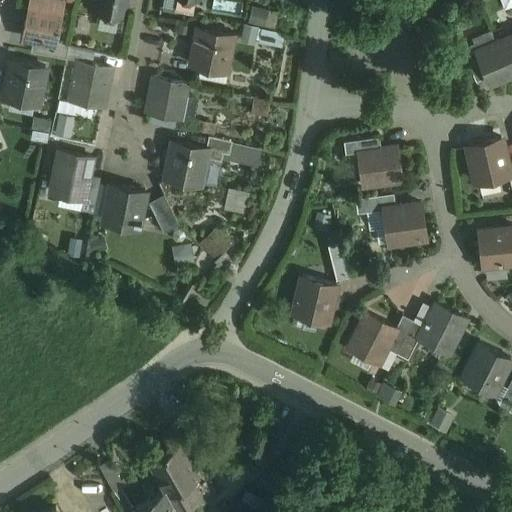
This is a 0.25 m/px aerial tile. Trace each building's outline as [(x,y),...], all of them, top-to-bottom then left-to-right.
[(130,0),(97,0),(95,11),(127,17),(130,0)] [(63,8),(30,1),(23,37),(35,39),(35,35),(57,39),(59,26),(61,27),(61,25),(60,24),(63,8)] [(275,25),(280,9),(255,2),(250,17),(275,25)] [(259,39),(262,22),(247,19),(244,36),(259,39)] [(260,38),(283,43),(286,29),(263,23),(260,38)] [(234,32),(201,25),(194,62),(227,69),(234,32)] [(511,34),(498,41),(511,72),(511,71),(511,34)] [(57,39),(35,35),(35,39),(56,43),(57,39)] [(71,42),(57,39),(56,43),(35,39),(33,49),(68,56),(71,42)] [(144,39),(133,79),(144,82),(156,42),(144,39)] [(479,49),(476,41),(464,46),(478,79),(489,74),(479,49)] [(511,72),(498,41),(479,49),(489,74),(492,80),(511,72)] [(47,64),(14,57),(6,94),(39,101),(47,64)] [(113,66),(80,59),(72,96),(105,103),(113,66)] [(189,82),(156,75),(149,108),(182,115),(189,82)] [(256,95),(254,110),(269,113),(272,97),(256,95)] [(60,110),(59,132),(75,132),(76,111),(60,110)] [(234,138),(211,133),(208,145),(206,157),(223,160),(225,150),(231,152),(234,138)] [(381,135),(346,139),(347,152),(361,150),(361,149),(383,146),(381,135)] [(502,136),(470,143),(478,180),(511,172),(509,161),(502,136)] [(208,145),(175,138),(168,175),(201,182),(206,157),(208,145)] [(383,146),(361,149),(361,150),(365,183),(403,178),(398,144),(383,146)] [(94,155),(61,149),(53,190),(86,196),(91,173),(94,155)] [(91,173),(86,196),(83,208),(95,210),(102,175),(91,173)] [(147,188),(114,181),(106,218),(139,225),(140,219),(142,219),(143,216),(141,216),(147,188)] [(226,204),(248,209),(252,187),(231,183),(226,204)] [(181,222),(166,192),(150,200),(166,230),(181,222)] [(394,192),(357,197),(359,211),(386,207),(386,206),(396,205),(394,192)] [(396,205),(386,206),(386,207),(390,240),(428,235),(423,201),(396,205)] [(203,236),(218,253),(235,237),(220,221),(203,236)] [(511,225),(481,229),(485,262),(511,259),(511,225)] [(343,239),(330,243),(338,277),(352,274),(343,239)] [(490,264),(490,274),(511,273),(510,263),(490,264)] [(337,281),(304,274),(296,310),(329,318),(337,281)] [(468,316),(438,301),(429,317),(428,316),(427,318),(428,319),(426,323),(420,334),(421,334),(450,349),(468,316)] [(398,325),(368,311),(351,344),(381,359),(388,345),(398,326),(398,325)] [(404,312),(398,325),(398,326),(388,345),(399,351),(415,318),(404,312)] [(415,318),(399,351),(410,356),(421,334),(420,334),(426,323),(415,318)] [(511,355),(482,340),(465,374),(495,389),(511,355)] [(511,377),(500,401),(511,406),(511,403),(511,377)] [(283,425),(268,417),(264,426),(278,434),(283,425)] [(181,439),(151,457),(168,485),(170,490),(171,489),(188,479),(200,472),(181,439)] [(114,454),(103,461),(116,486),(128,479),(114,454)] [(188,479),(171,489),(181,506),(198,496),(188,479)] [(168,485),(138,503),(142,511),(183,511),(180,506),(181,506),(171,489),(170,490),(168,485)] [(262,511),(269,499),(249,488),(236,511),(262,511)]
